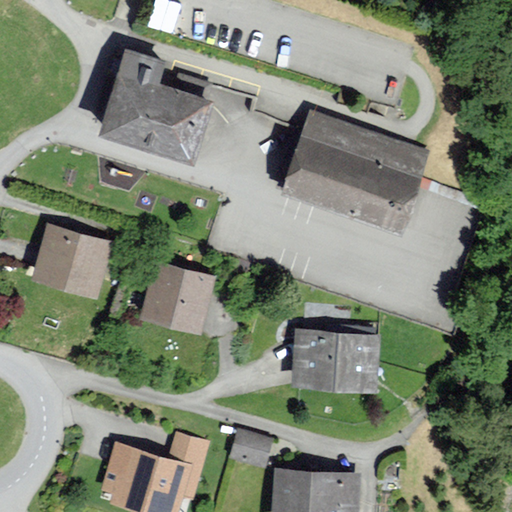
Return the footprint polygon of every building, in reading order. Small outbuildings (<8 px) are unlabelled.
[(202,103),(208,84),(182,76),(176,94),(155,87),(163,62),(129,52),(102,135),(191,162),(209,105),(202,103)] [(314,115),(288,191),(398,229),(425,152),(314,115)] [(95,295),(109,245),(51,229),(38,279),(95,295)] [(199,331),(212,279),(157,265),(144,317),(199,331)] [(378,338),(300,333),(296,386),(375,391),(378,338)] [(193,498),(209,443),(178,433),(170,460),(118,446),(105,488),(119,492),(117,501),(155,511),(174,511),(180,494),(193,498)] [(270,443),(241,434),(234,456),(263,465),(270,443)] [(354,511),(357,478),(280,473),(277,511),(354,511)]
